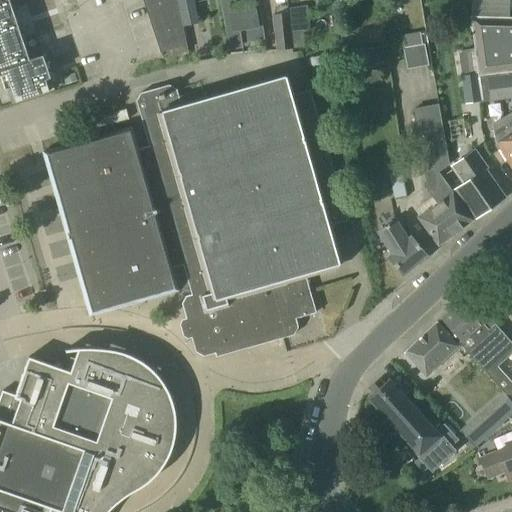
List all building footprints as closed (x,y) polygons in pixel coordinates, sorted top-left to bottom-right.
[(0,0),(0,76),(6,74),(15,102),(52,89),(43,61),(30,65),(7,0),(0,0)] [(141,0),(160,54),(171,50),(173,57),(180,55),(179,54),(187,51),(176,0),(141,0)] [(275,15),(271,15),(275,51),(292,49),(291,39),(288,13),(287,13),(287,9),(287,6),(274,7),(275,15)] [(290,9),(287,9),(287,13),(288,13),(291,39),(292,49),(303,47),(303,46),(304,46),(303,37),(303,33),(310,32),(307,6),(300,7),(290,9)] [(503,18),(469,18),(473,47),(477,74),(476,74),(477,83),(511,77),(511,18),(508,18),(503,18)] [(422,34),(401,38),(402,47),(424,44),(422,34)] [(353,70),(375,67),(372,48),(351,51),(353,70)] [(480,103),(477,83),(476,74),(461,76),(465,106),(480,103)] [(184,317),(185,319),(181,320),(178,324),(182,337),(187,339),(190,338),(191,340),(194,353),(202,357),(214,354),(215,357),(277,340),(282,338),(293,335),(297,328),(295,319),(315,313),(304,274),(337,265),(337,264),(338,264),(328,226),(346,221),(309,91),(290,96),(285,77),(284,77),(284,76),(180,106),(176,90),(168,85),(140,94),(135,101),(148,146),(134,150),(128,131),(46,155),(68,233),(66,233),(68,239),(70,239),(91,313),(174,289),(168,269),(182,265),(190,295),(185,296),(180,304),(184,317)] [(511,77),(477,83),(480,103),(511,99),(511,77)] [(437,246),(472,221),(451,193),(438,173),(448,165),(437,104),(411,109),(426,191),(431,197),(416,207),(421,215),(417,218),(437,246)] [(126,120),(123,111),(100,117),(103,126),(126,120)] [(511,112),(502,119),(511,135),(511,112)] [(511,170),(511,135),(502,119),(491,125),(495,142),(496,144),(511,170)] [(475,218),(503,198),(481,167),(483,166),(473,152),(452,167),(464,184),(455,190),(475,218)] [(408,239),(401,228),(395,218),(375,231),(389,255),(386,257),(402,276),(426,256),(410,237),(408,239)] [(511,255),(506,248),(492,260),(494,262),(489,266),(510,291),(511,290),(511,255)] [(470,290),(438,320),(459,343),(458,344),(462,347),(463,349),(475,362),(502,392),(511,403),(511,384),(511,385),(495,367),(511,351),(511,344),(494,325),(487,317),(492,313),(470,290)] [(426,376),(428,374),(458,347),(436,323),(404,353),(426,376)] [(117,353),(104,350),(91,349),(78,349),(65,350),(65,352),(69,352),(77,351),(69,372),(28,358),(14,396),(1,391),(0,395),(0,511),(107,511),(113,506),(120,500),(128,495),(136,490),(141,487),(146,483),(151,479),(156,474),(160,469),(164,464),(167,458),(169,453),(171,446),(173,440),(174,434),(175,427),(175,421),(174,415),(173,408),(171,402),(169,396),(166,390),(163,385),(159,379),(155,374),(150,370),(145,366),(140,362),(139,363),(141,364),(140,367),(126,362),(127,357),(129,358),(129,356),(117,353)] [(436,431),(389,379),(383,384),(379,379),(368,389),(373,394),(367,399),(418,455),(416,457),(418,459),(413,463),(422,473),(427,468),(431,473),(455,451),(451,446),(458,440),(446,427),(443,424),(436,431)] [(474,448),(493,431),(477,414),(459,431),(474,448)] [(511,445),(479,460),(487,479),(504,472),(507,479),(511,477),(511,445)]
